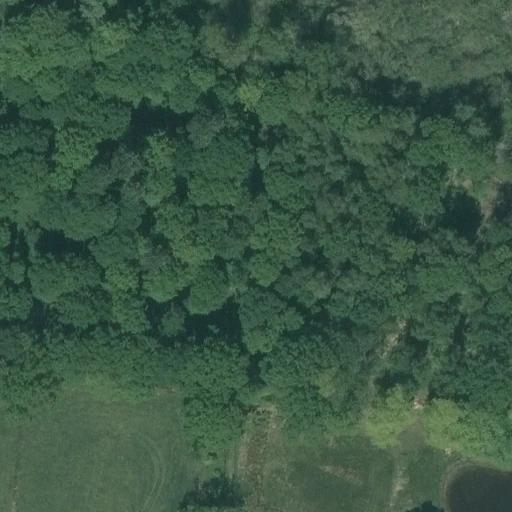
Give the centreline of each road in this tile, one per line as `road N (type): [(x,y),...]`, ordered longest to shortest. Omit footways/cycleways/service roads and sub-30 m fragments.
road 1 (track): [(138,0),(257,115),(511,112)]
road 2 (track): [(0,352),(243,373),(228,511)]
road 3 (track): [(257,115),(243,373)]
